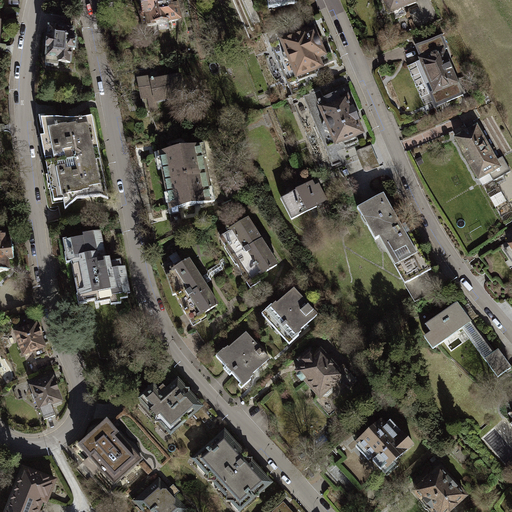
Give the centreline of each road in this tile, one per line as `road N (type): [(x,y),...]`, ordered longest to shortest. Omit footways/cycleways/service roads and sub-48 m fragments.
road 1 (residential): [(87,0),(149,298),(165,336),(323,511)]
road 2 (residential): [(0,436),(17,446),(52,442),(65,433),(79,399),(48,307),(34,221),(22,108),(35,0)]
road 3 (residential): [(331,0),(419,202),(447,252),(511,332)]
